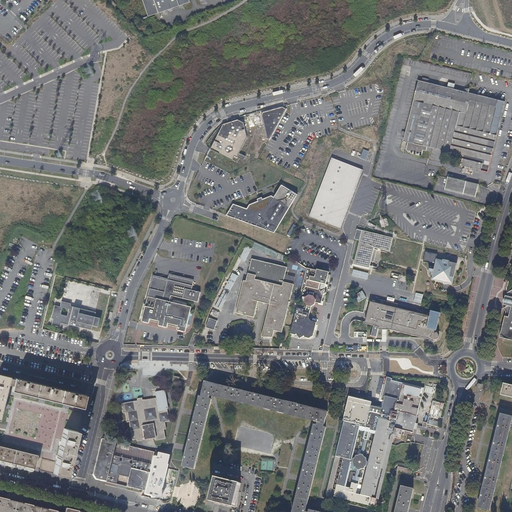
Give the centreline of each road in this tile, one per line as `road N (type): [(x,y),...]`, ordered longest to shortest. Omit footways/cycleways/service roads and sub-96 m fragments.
road 1 (unclassified): [(173,199),(195,138),(222,112),(342,79),(374,45),(407,27),(455,27)]
road 2 (residential): [(0,160),(101,174),(173,199)]
road 3 (unclassified): [(511,189),(469,350)]
road 4 (residential): [(119,355),(279,359)]
road 5 (residential): [(173,199),(132,282),(112,346)]
road 6 (unknown): [(460,511),(473,420),(458,395)]
